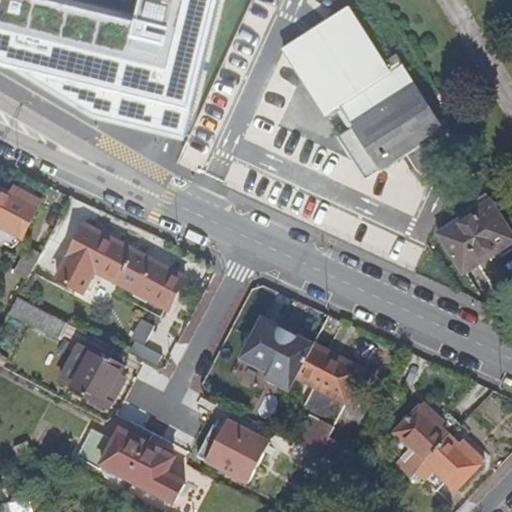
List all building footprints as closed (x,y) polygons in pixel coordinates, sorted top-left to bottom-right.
[(0,0),(0,51),(106,114),(186,135),(219,0),(0,0)] [(285,50),(281,52),(322,118),(337,109),(350,132),(335,140),(363,184),(441,136),(401,70),(398,72),(392,62),(382,68),(347,11),(285,50)] [(12,194),(2,189),(0,193),(0,226),(24,239),(43,203),(15,188),(12,194)] [(511,240),(486,198),(474,206),(473,215),(437,238),(463,281),(511,251),(511,240)] [(122,282),(138,252),(87,226),(58,280),(85,294),(97,272),(121,284),(122,282)] [(29,282),(43,255),(28,248),(15,274),(29,282)] [(188,279),(138,252),(122,282),(121,284),(171,311),(188,279)] [(70,324),(20,299),(12,313),(62,339),(70,324)] [(120,330),(144,342),(151,329),(127,316),(120,330)] [(299,377),(316,345),(266,319),(249,351),(277,366),(270,379),(292,391),(299,377)] [(365,372),(316,345),(299,377),(318,387),(304,415),(313,420),(300,444),(312,450),(337,464),(341,466),(350,448),(331,438),(365,372)] [(75,391),(105,406),(109,409),(126,379),(121,376),(126,367),(96,351),(95,353),(82,346),(64,382),(77,389),(75,391)] [(451,437),(463,424),(451,413),(444,420),(427,402),(397,433),(427,462),(451,437)] [(259,436),(230,420),(207,460),(237,475),(259,436)] [(105,465),(131,479),(150,445),(123,430),(117,441),(96,430),(81,458),(102,469),(105,465)] [(458,444),(451,437),(427,462),(417,473),(437,492),(447,481),(457,490),(486,460),(463,438),(458,444)] [(150,445),(131,479),(178,503),(188,484),(169,475),(177,459),(150,445)] [(330,476),(337,464),(312,450),(306,463),(330,476)] [(360,511),(377,495),(352,472),(336,489),(359,511),(360,511)] [(11,504),(13,511),(33,511),(31,499),(11,504)]
